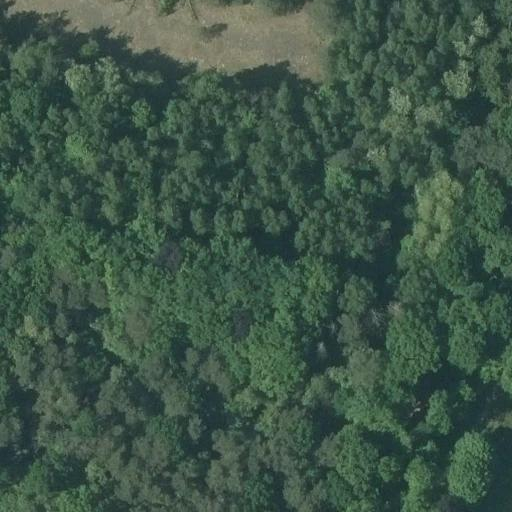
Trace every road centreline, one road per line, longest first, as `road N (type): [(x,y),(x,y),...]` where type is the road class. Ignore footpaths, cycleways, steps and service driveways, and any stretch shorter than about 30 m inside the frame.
road 1 (track): [(340,0),(313,42),(77,0)]
road 2 (track): [(437,511),(511,364)]
